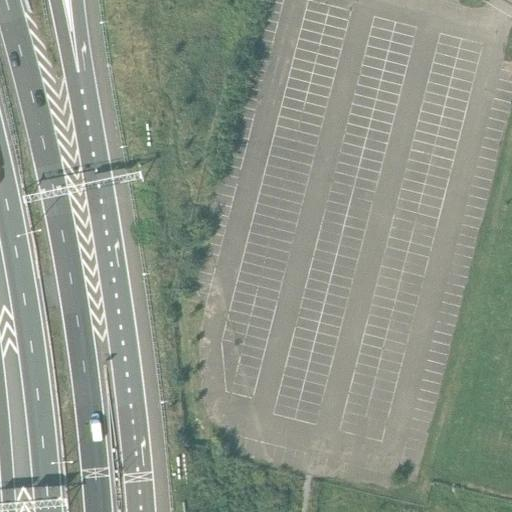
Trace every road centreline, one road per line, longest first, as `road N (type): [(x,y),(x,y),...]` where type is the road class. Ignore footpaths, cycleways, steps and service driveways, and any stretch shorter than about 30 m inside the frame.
road 1 (motorway): [(96,511),(61,232),(4,0)]
road 2 (trunk): [(132,511),(110,296),(71,74)]
road 3 (motorway): [(0,182),(48,511)]
